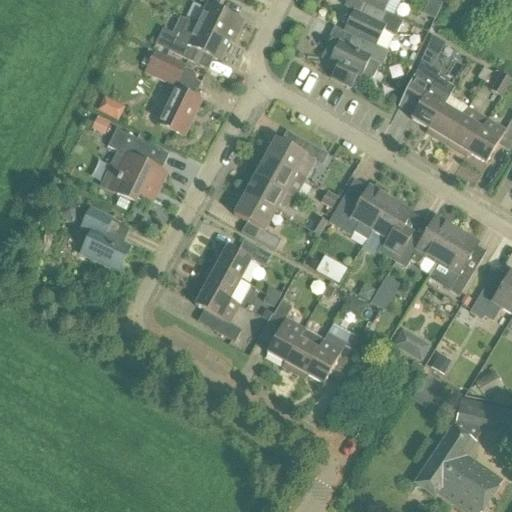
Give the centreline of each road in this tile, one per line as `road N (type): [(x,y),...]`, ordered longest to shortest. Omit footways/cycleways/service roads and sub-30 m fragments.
road 1 (residential): [(310,511),(347,457),(134,339),(129,323),(262,80)]
road 2 (residential): [(511,233),(262,80)]
